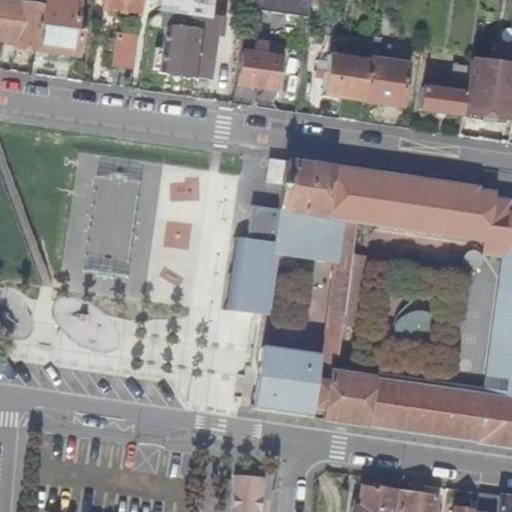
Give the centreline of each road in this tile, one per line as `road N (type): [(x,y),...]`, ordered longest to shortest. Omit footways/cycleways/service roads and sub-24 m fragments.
road 1 (residential): [(511,171),(0,92)]
road 2 (residential): [(15,402),(293,441)]
road 3 (residential): [(293,441),(511,473)]
